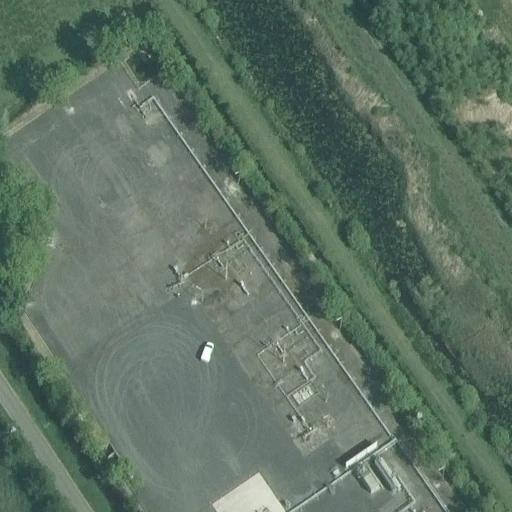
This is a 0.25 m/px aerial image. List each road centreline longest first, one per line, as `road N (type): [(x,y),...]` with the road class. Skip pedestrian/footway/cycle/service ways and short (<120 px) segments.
road 1 (track): [(511,248),(336,0)]
road 2 (unclassified): [(83,511),(0,388)]
